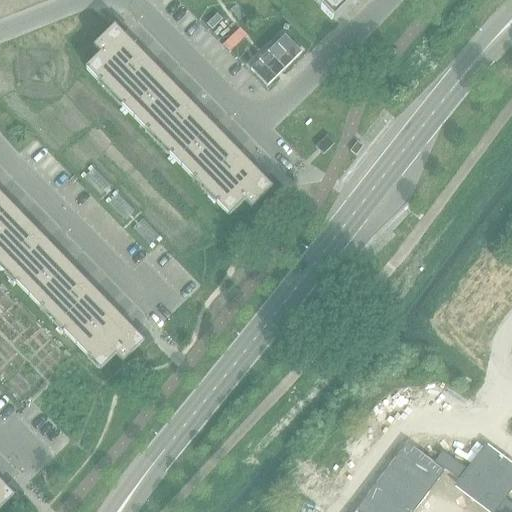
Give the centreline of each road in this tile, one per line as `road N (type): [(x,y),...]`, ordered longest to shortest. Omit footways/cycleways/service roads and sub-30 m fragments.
road 1 (secondary): [(122,511),(373,185),(511,19)]
road 2 (residential): [(112,0),(253,125),(387,0)]
road 3 (residential): [(142,295),(0,159)]
